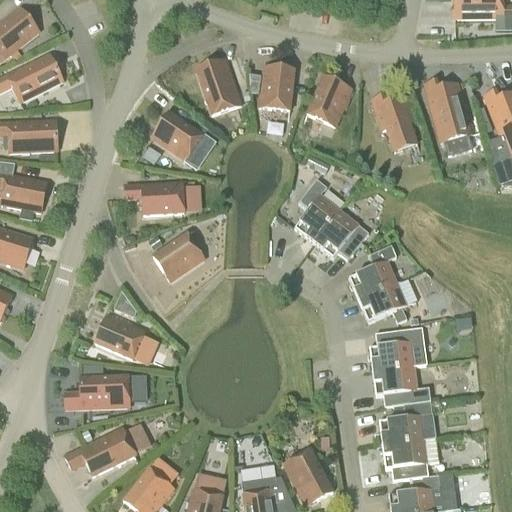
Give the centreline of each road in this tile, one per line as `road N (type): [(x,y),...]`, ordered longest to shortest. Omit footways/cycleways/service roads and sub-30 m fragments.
road 1 (residential): [(269,276),(315,295),(331,320),(355,511)]
road 2 (residential): [(401,56),(278,36),(163,0)]
road 3 (residential): [(20,404),(93,184)]
road 4 (residential): [(104,149),(86,52),(54,0)]
road 5 (residential): [(147,309),(116,259),(93,184)]
road 6 (residential): [(75,511),(20,404)]
